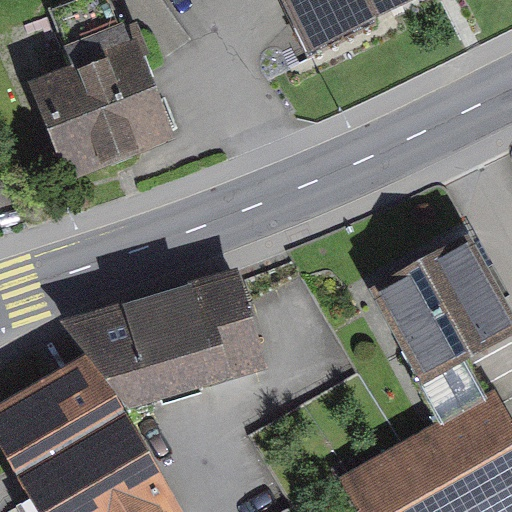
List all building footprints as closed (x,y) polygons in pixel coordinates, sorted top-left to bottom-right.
[(297,0),(316,39),(395,0),(297,0)] [(131,50),(41,85),(73,166),(163,131),(131,50)] [(511,321),(467,239),(374,289),(425,382),(511,334),(511,321)] [(233,276),(79,323),(88,355),(114,399),(257,355),(233,276)] [(88,355),(0,404),(0,417),(53,511),(176,511),(114,399),(88,355)] [(511,511),(511,450),(489,408),(352,480),(368,511),(511,511)]
